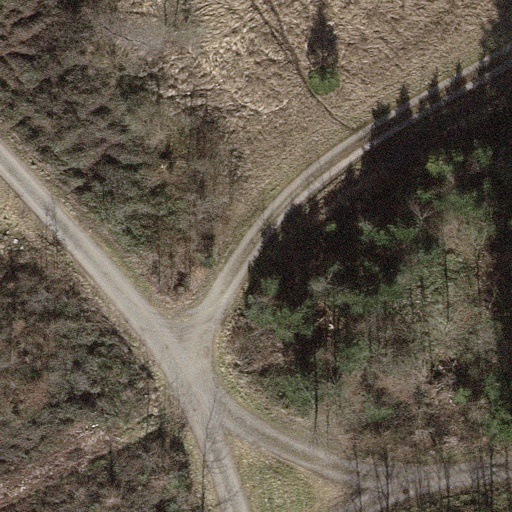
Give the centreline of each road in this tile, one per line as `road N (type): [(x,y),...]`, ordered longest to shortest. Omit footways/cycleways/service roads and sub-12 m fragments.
road 1 (track): [(511,59),(341,163),(260,237),(193,392)]
road 2 (track): [(511,466),(431,469),(299,452),(193,392)]
road 3 (track): [(193,392),(0,181)]
road 4 (track): [(229,511),(193,392)]
